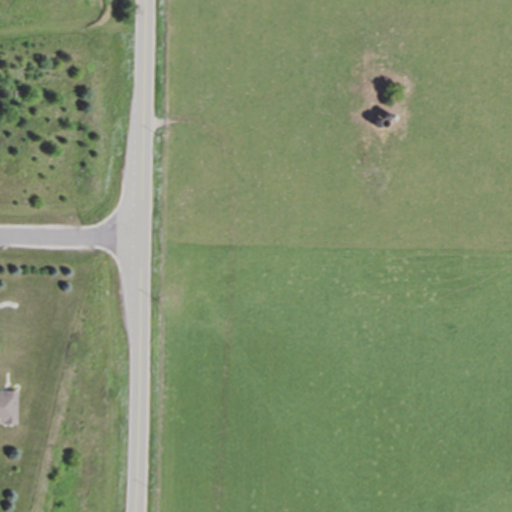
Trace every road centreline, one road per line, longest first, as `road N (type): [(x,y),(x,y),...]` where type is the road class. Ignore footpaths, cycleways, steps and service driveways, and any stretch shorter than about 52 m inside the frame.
road 1 (secondary): [(134,511),(145,0)]
road 2 (residential): [(142,240),(0,237)]
